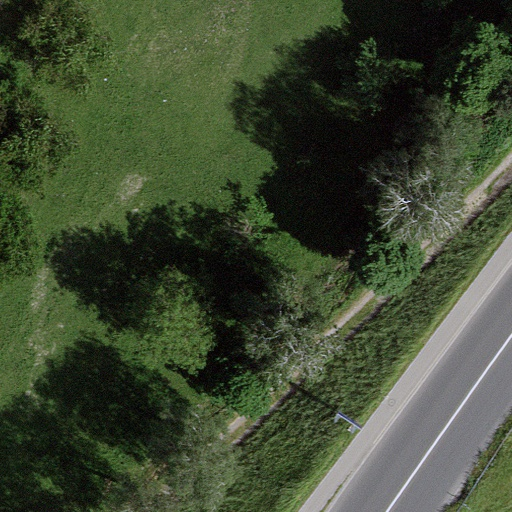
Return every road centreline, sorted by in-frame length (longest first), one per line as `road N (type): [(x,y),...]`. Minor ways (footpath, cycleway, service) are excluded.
road 1 (track): [(155,511),(511,166)]
road 2 (primary): [(393,511),(511,343)]
